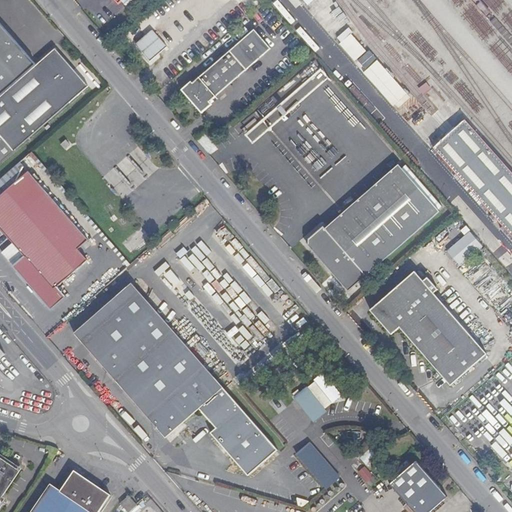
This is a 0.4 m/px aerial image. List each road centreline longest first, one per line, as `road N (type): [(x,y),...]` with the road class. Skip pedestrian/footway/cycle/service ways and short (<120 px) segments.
road 1 (unclassified): [(491,511),(47,0)]
road 2 (unknown): [(177,150),(276,62),(278,44),(236,11),(223,12),(127,91)]
road 3 (unknown): [(145,474),(186,468),(258,491),(310,437),(376,511)]
road 4 (unclassified): [(0,305),(105,435)]
road 5 (unknown): [(166,250),(152,262),(152,282),(236,377)]
road 6 (unknown): [(166,250),(253,360)]
road 7 (unknown): [(198,222),(283,330)]
